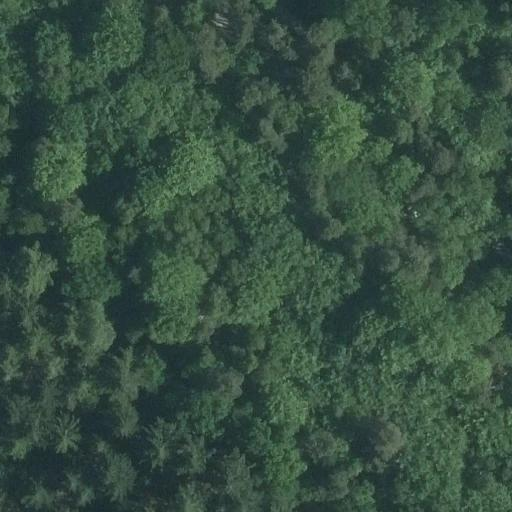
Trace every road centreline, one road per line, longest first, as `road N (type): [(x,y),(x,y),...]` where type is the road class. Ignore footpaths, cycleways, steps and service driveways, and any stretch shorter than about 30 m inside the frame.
road 1 (track): [(0,147),(330,511)]
road 2 (tertiary): [(511,319),(211,0)]
